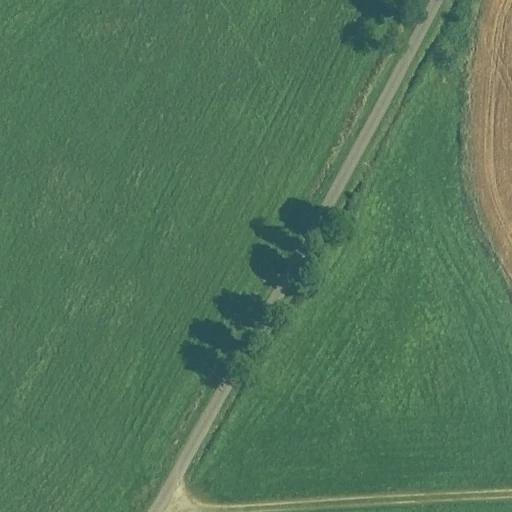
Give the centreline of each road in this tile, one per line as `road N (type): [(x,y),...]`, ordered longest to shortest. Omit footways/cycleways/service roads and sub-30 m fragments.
road 1 (residential): [(157,511),(441,0)]
road 2 (track): [(158,510),(511,500)]
